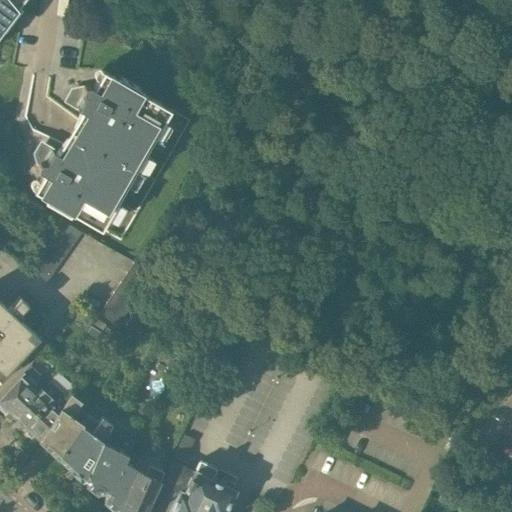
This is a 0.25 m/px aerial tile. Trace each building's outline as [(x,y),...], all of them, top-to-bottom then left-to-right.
[(0,0),(0,26),(1,26),(3,28),(20,5),(17,3),(19,0),(0,0)] [(38,154),(40,161),(39,162),(38,163),(38,164),(37,165),(37,166),(37,167),(38,169),(38,170),(39,170),(43,172),(33,189),(45,196),(44,199),(68,214),(70,211),(120,239),(189,119),(140,91),(141,87),(117,73),(115,76),(102,69),(92,86),(88,84),(87,84),(86,84),(85,84),(84,84),(83,85),(82,86),(82,87),(81,88),(81,90),(75,91),(69,101),(85,111),(80,120),(65,145),(60,154),(44,145),(38,154)] [(28,269),(46,282),(81,232),(63,219),(28,269)] [(2,231),(0,234),(0,244),(7,248),(13,238),(2,231)] [(99,312),(117,325),(144,285),(153,273),(134,261),(99,312)] [(154,292),(164,279),(153,273),(144,285),(154,292)] [(20,311),(27,303),(19,296),(12,304),(20,311)] [(0,300),(0,377),(38,337),(0,300)] [(0,394),(0,402),(38,438),(60,405),(66,397),(47,379),(38,389),(20,373),(0,394)] [(66,397),(60,405),(38,438),(45,445),(44,452),(52,458),(56,455),(83,411),(75,405),(78,401),(69,395),(74,389),(72,387),(66,397)] [(99,415),(96,419),(83,411),(56,455),(59,457),(56,465),(65,471),(69,467),(82,479),(85,477),(87,483),(88,484),(104,442),(110,430),(116,417),(114,415),(108,421),(99,415)] [(104,442),(88,484),(98,492),(103,488),(107,492),(104,499),(115,508),(135,463),(126,458),(128,453),(134,441),(110,430),(104,442)] [(173,459),(162,483),(167,485),(153,511),(222,511),(233,489),(211,478),(216,467),(200,459),(195,469),(193,468),(193,469),(173,459)] [(150,461),(146,468),(135,463),(115,508),(119,511),(144,511),(164,468),(150,461)]
